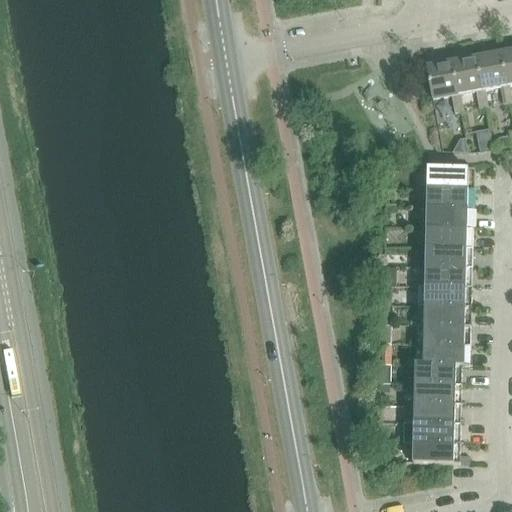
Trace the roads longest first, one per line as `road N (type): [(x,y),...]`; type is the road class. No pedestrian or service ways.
road 1 (secondary): [(308,511),(226,63)]
road 2 (residential): [(503,502),(507,262)]
road 3 (residential): [(226,63),(417,24)]
road 4 (secondary): [(32,440),(0,267)]
